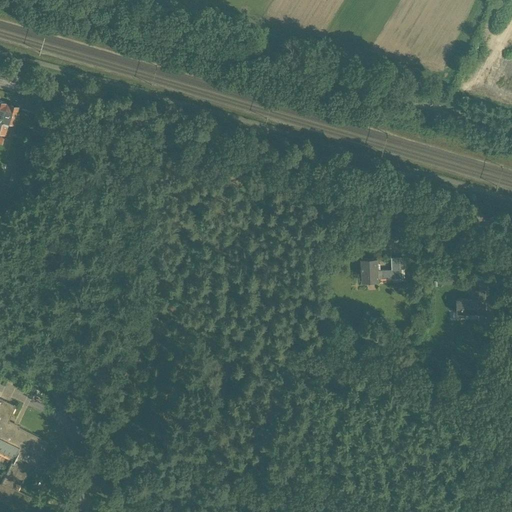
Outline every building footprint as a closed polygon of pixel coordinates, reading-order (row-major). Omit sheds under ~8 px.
[(8,105),(0,130),(0,143),(2,144),(9,122),(14,123),(19,106),(10,104),(10,106),(8,105)] [(27,169),(15,165),(8,186),(21,190),(27,169)] [(361,258),(362,281),(378,281),(378,278),(401,277),(401,269),(399,269),(399,257),(391,257),(391,269),(377,270),(377,258),(361,258)] [(448,272),(436,272),(436,281),(448,280),(448,272)] [(474,298),(456,299),(457,313),(478,312),(478,314),(486,313),(485,290),(474,291),(474,298)] [(42,437),(9,421),(16,405),(0,397),(0,499),(21,509),(28,495),(18,491),(32,463),(37,465),(35,469),(43,473),(47,464),(42,462),(45,456),(43,455),(48,443),(41,439),(42,437)]
